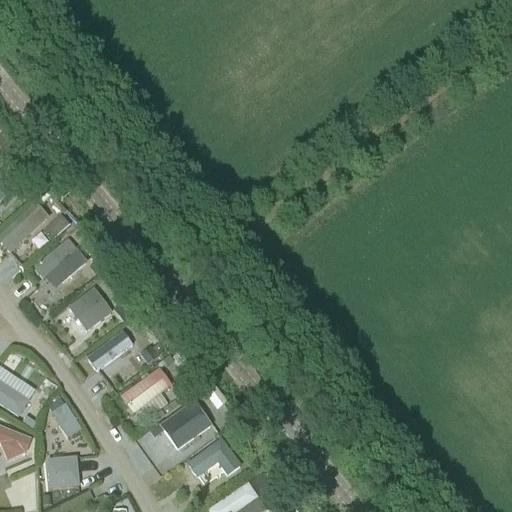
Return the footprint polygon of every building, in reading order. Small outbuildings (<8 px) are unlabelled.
[(2,136),(0,137),(0,153),(2,156),(12,147),(2,136)] [(43,228),(29,215),(16,227),(0,242),(0,251),(8,261),(29,241),(43,228)] [(66,244),(34,271),(43,282),(75,255),(66,244)] [(0,279),(6,286),(23,270),(11,258),(0,268),(0,279)] [(109,316),(91,292),(66,311),(84,335),(109,316)] [(132,346),(123,335),(89,361),(98,372),(132,346)] [(171,363),(177,371),(186,364),(179,356),(171,363)] [(184,384),(195,398),(204,390),(193,377),(184,384)] [(159,378),(122,406),(133,420),(170,392),(159,378)] [(47,386),(35,397),(43,407),(56,395),(47,386)] [(27,408),(0,390),(0,412),(17,424),(27,408)] [(175,455),(209,431),(192,406),(158,430),(175,455)] [(63,408),(51,416),(58,428),(71,420),(63,408)] [(30,446),(0,433),(0,451),(24,461),(30,446)] [(220,443),(188,466),(197,479),(216,464),(225,476),(238,467),(220,443)] [(77,491),(74,461),(44,464),(47,494),(77,491)] [(256,479),(250,483),(257,493),(263,489),(256,479)] [(246,487),(209,511),(242,511),(256,503),(246,487)]
